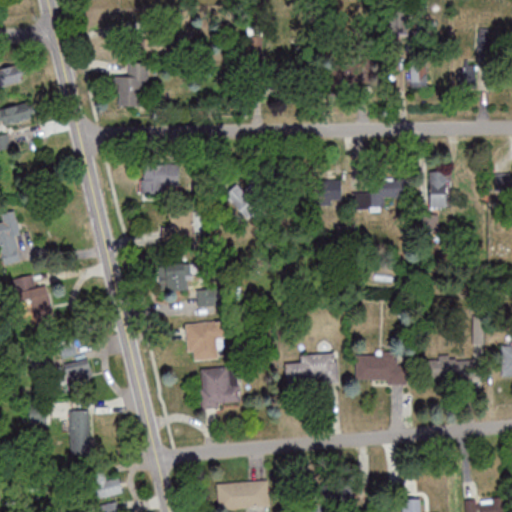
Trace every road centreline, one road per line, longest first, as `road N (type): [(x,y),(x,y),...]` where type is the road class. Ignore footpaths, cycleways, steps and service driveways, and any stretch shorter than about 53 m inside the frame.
road 1 (tertiary): [(168,511),(46,0)]
road 2 (residential): [(511,127),(79,134)]
road 3 (residential): [(511,425),(156,458)]
